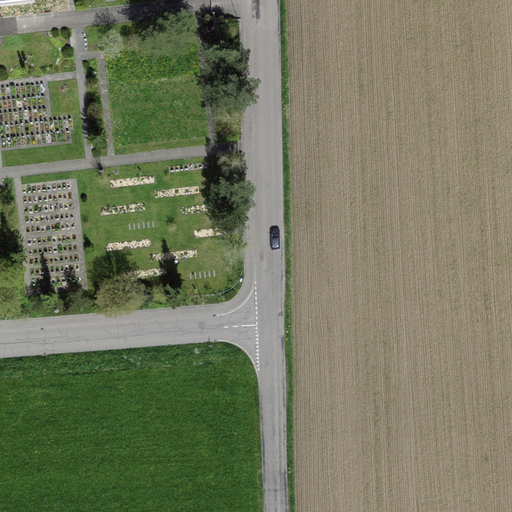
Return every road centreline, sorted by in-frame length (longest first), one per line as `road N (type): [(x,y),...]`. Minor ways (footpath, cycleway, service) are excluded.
road 1 (unclassified): [(263,0),(272,330)]
road 2 (residential): [(272,330),(0,345)]
road 3 (residential): [(279,511),(272,330)]
